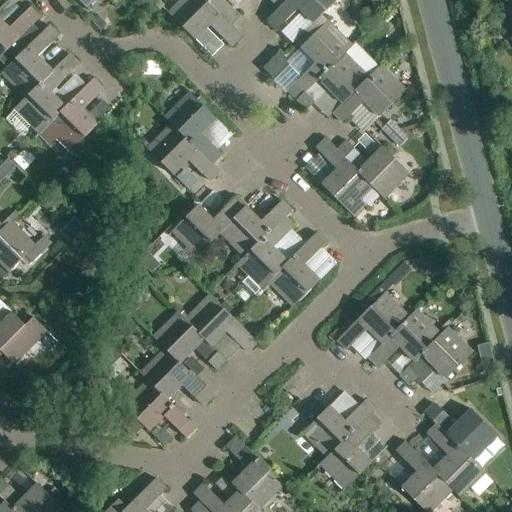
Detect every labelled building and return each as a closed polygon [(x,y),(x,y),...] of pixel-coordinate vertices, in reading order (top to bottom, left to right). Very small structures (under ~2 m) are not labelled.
[(76,0),(86,10),(96,0),(76,0)] [(202,0),(183,0),(168,15),(195,42),(209,27),(223,41),(223,40),(231,48),(241,38),(230,26),(229,27),(202,0)] [(202,0),(229,27),(230,26),(239,17),(221,0),(202,0)] [(289,0),(279,11),(279,10),(267,22),(277,32),(298,11),(314,26),(339,0),(289,0)] [(269,0),(279,10),(279,11),(289,0),(269,0)] [(372,0),(371,1),(377,15),(388,11),(384,0),(372,0)] [(0,59),(3,57),(9,51),(29,31),(41,19),(31,9),(9,30),(0,21),(0,59)] [(106,26),(98,18),(93,24),(101,32),(106,26)] [(288,93),(297,103),(345,55),(352,48),(328,23),(301,50),(316,65),(288,93)] [(52,73),(38,59),(59,38),(49,28),(17,60),(11,65),(7,70),(1,75),(25,100),(26,100),(52,73)] [(3,57),(0,59),(0,62),(7,70),(11,65),(17,60),(9,51),(3,57)] [(263,70),(274,82),(291,65),(279,54),(263,70)] [(328,91),(342,106),(343,106),(369,79),(345,55),(297,103),(307,112),(328,91)] [(39,136),(65,110),(65,109),(51,95),(79,66),(69,56),(52,73),(26,100),(25,100),(14,111),(14,112),(6,121),(12,127),(21,118),(39,136)] [(343,106),(342,106),(333,115),(343,125),(364,104),(379,119),(406,93),(381,67),(369,79),(343,106)] [(39,136),(39,137),(50,148),(57,141),(71,154),(97,127),(82,112),(103,91),(93,81),(72,102),(65,109),(65,110),(39,136)] [(164,119),(171,126),(212,167),(212,166),(222,157),(201,136),(215,121),(189,94),(164,119)] [(382,132),(399,149),(408,139),(391,122),(382,132)] [(171,126),(147,150),(173,177),(188,162),(201,176),(202,176),(210,183),(219,173),(212,166),(212,167),(171,126)] [(373,189),(337,152),(325,140),(315,150),(337,172),(321,187),(355,221),(367,209),(360,202),(372,189),(373,189)] [(346,143),(337,152),(373,189),(372,189),(384,201),(409,176),(382,149),(367,164),(346,143)] [(217,209),(225,199),(214,190),(206,200),(217,209)] [(197,259),(220,236),(219,235),(246,209),(237,199),(213,222),(198,207),(171,234),(197,259)] [(219,235),(220,236),(243,259),(244,260),(284,219),(285,220),(292,212),(282,202),(261,224),(246,209),(219,235)] [(262,292),(269,285),(268,284),(288,265),(287,264),(273,250),(294,229),(285,220),(284,219),(244,260),(243,259),(236,266),(262,292)] [(0,233),(0,265),(9,274),(26,258),(32,265),(52,245),(44,238),(35,247),(11,222),(4,229),(4,230),(0,233)] [(268,284),(269,285),(293,309),(320,282),(305,267),(326,246),(316,236),(295,257),(294,257),(287,264),(288,265),(268,284)] [(368,331),(383,346),(410,319),(409,319),(385,295),(337,342),(347,352),(368,331)] [(210,297),(185,321),(212,348),(226,334),(239,347),(240,346),(247,354),(257,345),(255,342),(248,336),(210,297)] [(135,325),(125,312),(112,322),(122,335),(135,325)] [(400,349),(414,363),(414,364),(441,337),(441,336),(416,312),(409,319),(410,319),(383,346),(369,360),(379,370),(400,349)] [(153,339),(164,351),(165,350),(180,365),(195,351),(216,372),(226,362),(212,348),(185,321),(178,314),(153,339)] [(0,351),(3,354),(2,355),(14,366),(47,333),(33,319),(25,327),(13,315),(0,327),(0,351)] [(255,329),(248,336),(255,342),(261,336),(255,329)] [(414,364),(414,363),(400,377),(410,387),(418,379),(423,384),(436,371),(446,381),(473,354),(448,329),(441,336),(441,337),(414,364)] [(495,368),(489,345),(477,348),(483,371),(495,368)] [(140,375),(147,382),(148,381),(168,401),(182,387),(195,400),(203,408),(213,398),(192,377),(180,365),(165,350),(164,351),(140,375)] [(148,381),(147,382),(114,415),(137,438),(145,429),(149,433),(157,425),(163,431),(170,424),(186,439),(196,429),(174,408),(175,408),(168,401),(148,381)] [(19,394),(26,401),(36,391),(30,384),(19,394)] [(303,435),(327,459),(368,419),(369,419),(376,412),(366,402),(345,423),(330,408),(303,435)] [(425,415),(436,427),(436,426),(472,463),(473,462),(497,438),(471,411),(456,426),(435,405),(425,415)] [(327,459),(320,466),(345,492),(372,465),(357,449),(378,428),(369,419),(368,419),(327,459)] [(447,457),(434,472),(433,472),(453,492),(452,492),(459,500),(485,474),(473,462),(472,463),(436,426),(436,427),(427,436),(435,444),(434,444),(447,457)] [(232,486),(239,493),(240,492),(259,511),(260,511),(284,487),(261,465),(260,463),(236,439),(226,449),(247,471),(232,486)] [(433,472),(434,472),(405,443),(395,453),(417,475),(402,490),(423,511),(432,511),(452,492),(453,492),(433,472)] [(0,480),(0,498),(5,504),(6,504),(13,511),(62,511),(37,486),(22,501),(1,480),(0,480)] [(107,511),(145,511),(166,490),(156,480),(127,509),(118,501),(107,511)] [(193,496),(200,503),(201,503),(210,511),(260,511),(259,511),(240,492),(239,493),(225,507),(203,486),(193,496)] [(210,511),(201,503),(200,503),(191,511),(210,511)]
